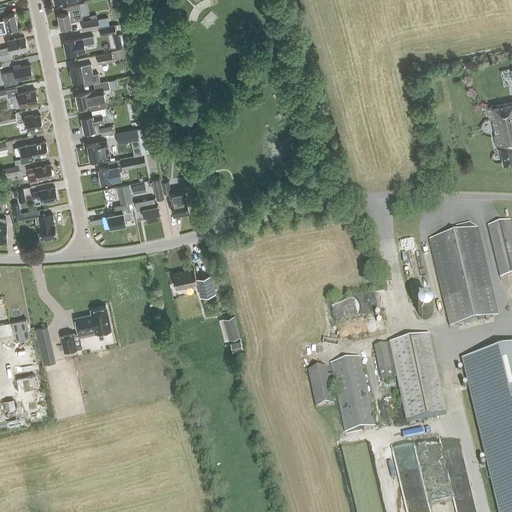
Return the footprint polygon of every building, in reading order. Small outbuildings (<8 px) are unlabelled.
[(70,22),(82,19),(78,4),(62,8),(63,14),(58,15),(61,29),(71,27),(70,22)] [(0,9),(0,31),(17,28),(14,13),(7,14),(6,8),(0,9)] [(207,27),(218,17),(213,11),(202,21),(207,27)] [(99,27),(97,18),(81,21),(83,30),(99,27)] [(116,33),(114,25),(99,28),(100,36),(116,33)] [(111,35),(112,47),(124,46),(124,34),(111,35)] [(93,36),(82,38),(74,39),(63,41),(66,55),(85,52),(83,45),(94,43),(93,36)] [(11,53),(27,50),(24,37),(7,40),(9,48),(0,49),(0,54),(1,59),(11,57),(11,53)] [(113,62),(111,52),(96,55),(98,64),(113,62)] [(13,65),(14,70),(1,73),(4,86),(17,83),(17,80),(32,77),(30,65),(20,67),(19,64),(13,65)] [(98,73),(93,75),(90,64),(80,66),(70,68),(73,82),(83,80),(84,84),(100,81),(98,73)] [(107,106),(105,100),(103,90),(110,88),(109,81),(94,84),(95,90),(75,94),(78,108),(89,106),(90,110),(107,106)] [(20,107),(38,103),(35,90),(17,94),(17,95),(11,96),(13,107),(20,106),(20,107)] [(511,150),(511,149),(511,148),(511,101),(485,108),(488,120),(491,120),(494,135),(492,136),(495,149),(498,149),(502,168),(511,165),(511,150)] [(0,123),(17,120),(15,113),(0,115),(0,123)] [(27,131),(43,127),(40,115),(33,117),(33,115),(24,117),(27,131)] [(94,125),(103,123),(101,116),(93,118),(92,116),(82,118),(84,132),(95,130),(94,125)] [(115,133),(117,142),(129,140),(129,141),(139,139),(137,128),(115,133)] [(0,156),(8,154),(5,141),(0,142),(0,156)] [(110,157),(107,141),(99,143),(99,142),(87,145),(90,161),(110,157)] [(33,158),(33,157),(48,154),(46,142),(30,145),(20,147),(21,153),(23,161),(33,158)] [(146,165),(144,154),(120,159),(122,170),(146,165)] [(20,173),(18,165),(4,169),(6,176),(20,173)] [(38,181),(38,180),(53,177),(50,165),(35,168),(27,169),(30,183),(38,181)] [(121,179),(118,165),(98,169),(101,183),(112,181),(112,180),(121,179)] [(191,184),(189,176),(182,178),(184,186),(191,184)] [(164,198),(160,178),(152,180),(156,199),(164,198)] [(171,193),(168,181),(161,182),(164,194),(171,193)] [(146,190),(144,182),(130,185),(132,193),(146,190)] [(117,188),(121,205),(114,207),(115,214),(107,216),(110,228),(125,225),(125,220),(131,219),(128,204),(132,203),(129,185),(117,188)] [(25,201),(23,188),(12,191),(13,197),(18,196),(19,202),(25,201)] [(42,202),(57,199),(55,188),(39,191),(32,193),(33,199),(40,197),(42,202)] [(173,215),(188,212),(186,201),(182,202),(181,194),(170,196),(171,204),(173,215)] [(142,208),(145,220),(160,217),(158,205),(156,205),(155,199),(145,201),(146,207),(142,208)] [(40,216),(39,210),(16,214),(17,221),(40,216)] [(49,239),(56,239),(54,224),(53,215),(46,216),(47,225),(39,226),(40,238),(49,237),(49,239)] [(500,277),(511,274),(511,230),(510,221),(488,226),(500,277)] [(478,229),(469,224),(456,227),(457,233),(428,240),(449,327),(498,315),(478,229)] [(211,276),(203,277),(196,279),(193,269),(172,274),(176,288),(197,283),(200,297),(215,293),(211,276)] [(418,309),(417,312),(418,316),(420,318),(423,320),(426,320),(430,318),(432,316),(433,312),(432,309),(430,306),(426,304),(423,304),(420,306),(418,309)] [(96,333),(110,330),(105,307),(91,310),(92,315),(74,319),(77,333),(95,329),(96,333)] [(239,337),(234,316),(218,320),(224,341),(239,337)] [(27,319),(0,323),(0,332),(1,337),(15,334),(16,340),(30,337),(27,319)] [(77,350),(73,333),(60,336),(63,353),(77,350)] [(446,414),(429,336),(373,348),(381,382),(396,378),(406,423),(446,414)] [(242,349),(240,341),(230,343),(232,352),(242,349)] [(52,348),(40,351),(43,365),(53,363),(51,356),(53,355),(52,348)] [(511,511),(511,348),(461,360),(497,511),(511,511)] [(345,433),(374,427),(360,357),(330,364),(332,374),(327,375),(326,367),(308,371),(315,408),(334,404),(330,388),(335,387),(345,433)] [(85,384),(79,360),(67,362),(73,386),(85,384)] [(22,377),(25,390),(37,387),(34,374),(40,373),(38,364),(15,369),(17,378),(22,377)] [(14,399),(5,401),(7,410),(16,407),(14,399)]
